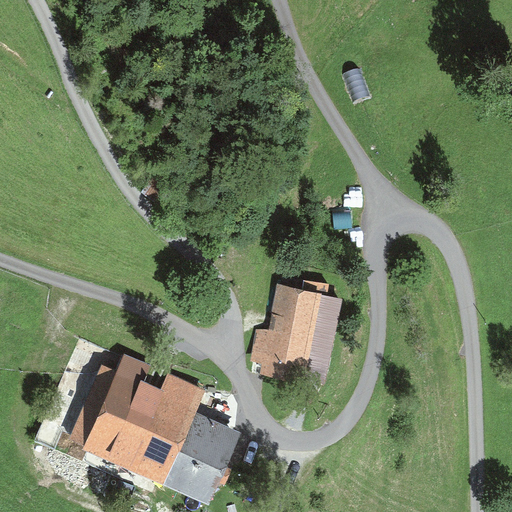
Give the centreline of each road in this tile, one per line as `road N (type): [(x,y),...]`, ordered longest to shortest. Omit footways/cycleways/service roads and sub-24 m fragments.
road 1 (track): [(393,224),(377,253),(376,347),(366,383),(344,424),(309,440),(277,437),(264,426),(238,374),(200,340),(139,308),(0,259)]
road 2 (track): [(21,0),(133,194),(222,291),(230,314),(222,357)]
road 3 (track): [(478,511),(463,280),(431,228),(407,219),(393,224)]
road 4 (track): [(393,224),(278,0)]
